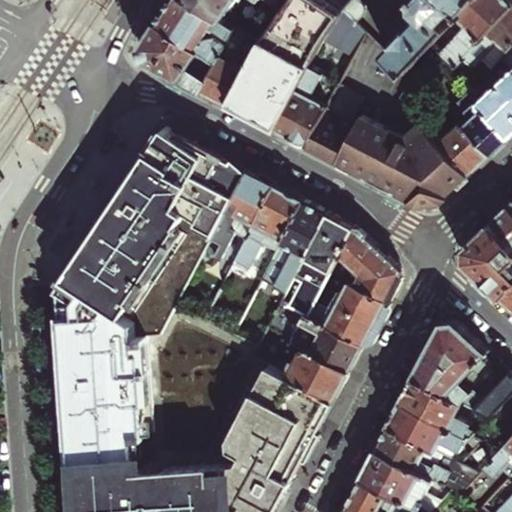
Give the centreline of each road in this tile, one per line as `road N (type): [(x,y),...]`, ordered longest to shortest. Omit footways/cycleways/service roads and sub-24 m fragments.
road 1 (tertiary): [(27,511),(15,256),(77,143),(101,70)]
road 2 (residential): [(101,70),(348,185),(435,264)]
road 3 (residential): [(435,264),(312,511)]
road 4 (residential): [(511,165),(452,219),(435,264)]
